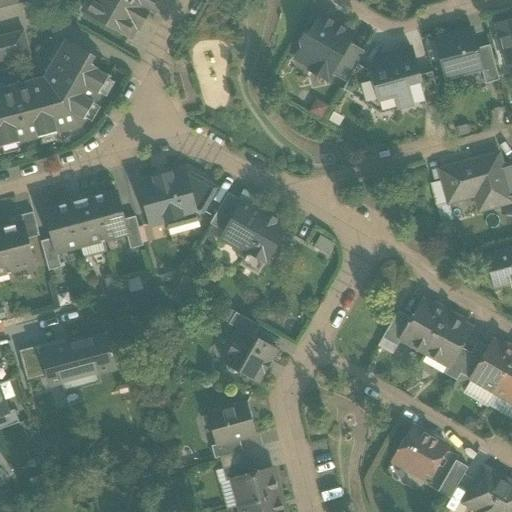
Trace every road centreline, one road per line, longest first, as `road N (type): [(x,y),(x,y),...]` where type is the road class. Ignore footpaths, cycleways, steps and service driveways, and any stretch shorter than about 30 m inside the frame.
road 1 (residential): [(311,350),(511,462)]
road 2 (residential): [(293,192),(511,132)]
road 3 (residential): [(368,232),(422,264),(428,283),(511,327)]
road 4 (residential): [(338,0),(401,29),(503,0)]
road 5 (residential): [(316,511),(288,412),(291,384),(311,350)]
road 6 (residential): [(151,124),(53,176),(0,189)]
road 7 (residential): [(293,192),(151,124)]
road 8 (unknown): [(0,327),(135,287)]
road 9 (residential): [(151,124),(154,66),(192,0)]
road 10 (residential): [(311,350),(368,232)]
